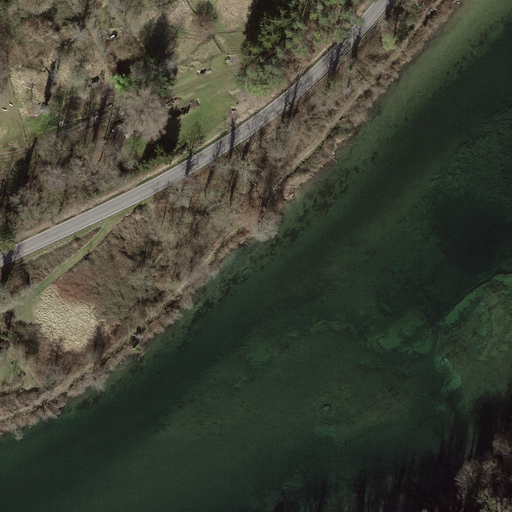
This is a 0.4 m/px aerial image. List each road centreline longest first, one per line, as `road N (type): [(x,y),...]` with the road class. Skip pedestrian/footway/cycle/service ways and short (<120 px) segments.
road 1 (tertiary): [(0,259),(117,205),(249,128),(339,51),(384,0)]
road 2 (track): [(0,155),(213,76)]
road 3 (track): [(117,205),(99,237),(2,319)]
